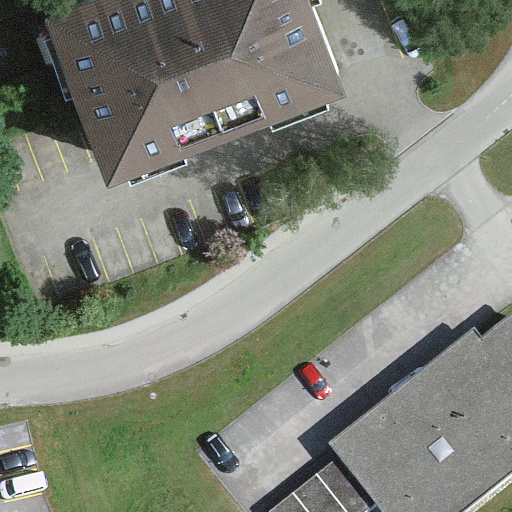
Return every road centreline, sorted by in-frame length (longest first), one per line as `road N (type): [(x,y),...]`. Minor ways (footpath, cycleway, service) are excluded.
road 1 (residential): [(511,105),(441,168),(160,367),(0,378)]
road 2 (unknown): [(380,0),(506,206),(509,228),(495,258),(291,457)]
road 3 (unknown): [(0,385),(38,511)]
